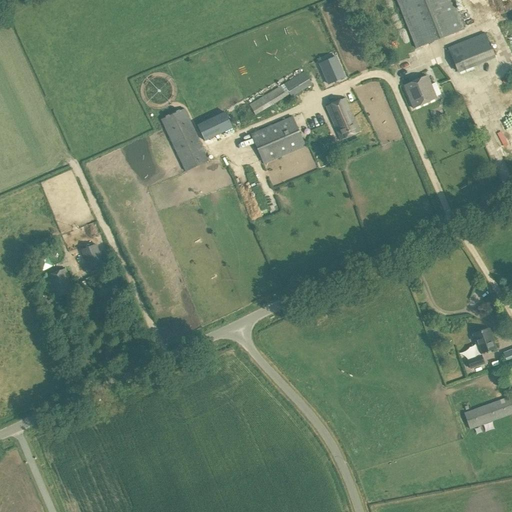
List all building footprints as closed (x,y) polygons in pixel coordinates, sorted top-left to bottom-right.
[(452,0),(396,0),(415,49),(464,30),(452,0)] [(485,33),(447,48),(458,73),(495,59),(485,33)] [(336,58),(319,65),(328,86),(345,79),(336,58)] [(289,95),(291,98),(312,85),(304,72),(249,105),(255,116),(289,95)] [(436,99),(427,77),(404,86),(413,108),(436,99)] [(345,98),(326,107),(340,141),(360,132),(345,98)] [(165,118),(160,120),(185,173),(209,161),(184,109),(179,111),(179,110),(176,112),(176,113),(169,116),(169,115),(165,117),(165,118)] [(250,135),(264,165),(305,147),(292,117),(250,135)] [(238,166),(229,169),(231,177),(240,174),(238,166)] [(96,245),(81,251),(89,270),(103,264),(96,245)] [(74,291),(65,269),(45,276),(54,299),(74,291)] [(488,329),(473,334),(480,354),(495,349),(488,329)] [(481,356),(467,361),(470,368),(483,364),(481,356)] [(511,377),(501,382),(506,394),(511,391),(511,377)] [(511,414),(511,395),(464,413),(469,430),(511,414)]
